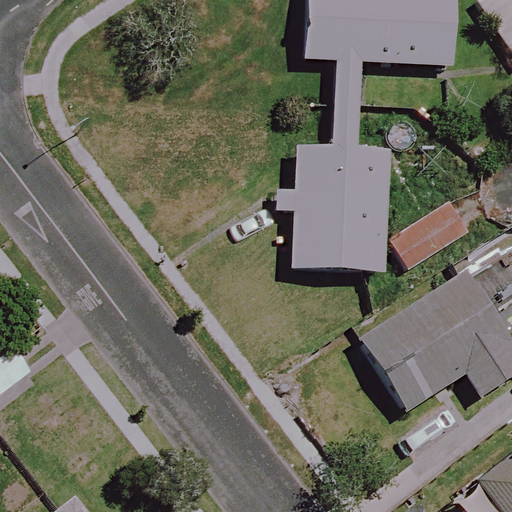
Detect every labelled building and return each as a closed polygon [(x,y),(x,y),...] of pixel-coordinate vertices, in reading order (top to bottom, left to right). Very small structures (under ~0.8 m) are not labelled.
[(293,155),(291,193),(274,192),(273,219),(290,220),(287,276),(378,281),(384,159),(354,158),(358,70),(447,75),(451,0),(301,0),(298,67),(328,68),(324,156),(293,155)] [(511,0),(482,0),(474,6),(511,65),(511,0)] [(467,238),(447,206),(386,246),(406,277),(467,238)] [(511,380),(511,360),(461,279),(356,345),(402,418),(461,380),(476,403),(511,380)] [(511,511),(511,464),(477,490),(492,511),(511,511)]
